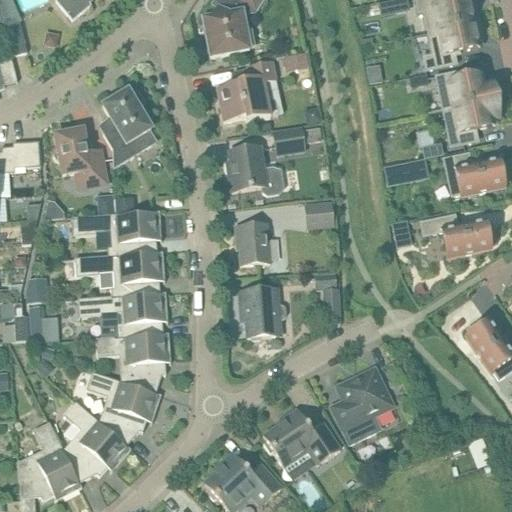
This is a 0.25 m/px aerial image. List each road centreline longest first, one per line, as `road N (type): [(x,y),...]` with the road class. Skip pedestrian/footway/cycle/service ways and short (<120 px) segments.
road 1 (unclassified): [(155,5),(199,204),(208,408)]
road 2 (residential): [(0,114),(74,74),(155,5)]
road 3 (residential): [(208,408),(237,405),(367,333)]
road 4 (unclassified): [(208,408),(196,440),(123,511)]
